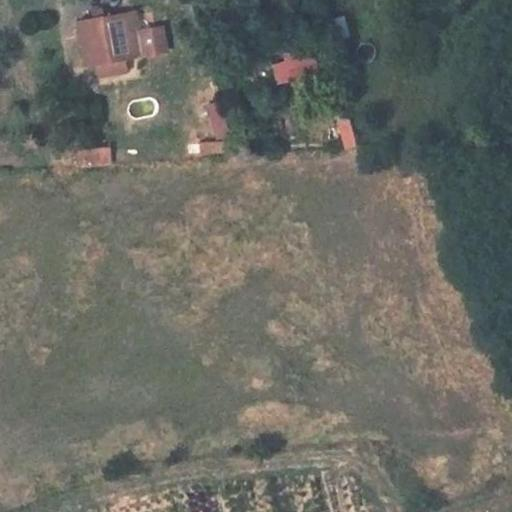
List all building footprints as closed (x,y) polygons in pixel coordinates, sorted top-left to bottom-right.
[(141,57),(133,13),(75,23),(83,67),(141,57)] [(284,59),(291,83),(317,77),(310,52),(284,59)] [(210,112),(213,138),(229,136),(226,110),(210,112)] [(343,129),(348,149),(358,149),(352,126),(343,129)] [(338,150),(348,149),(343,129),(333,132),(338,150)]
